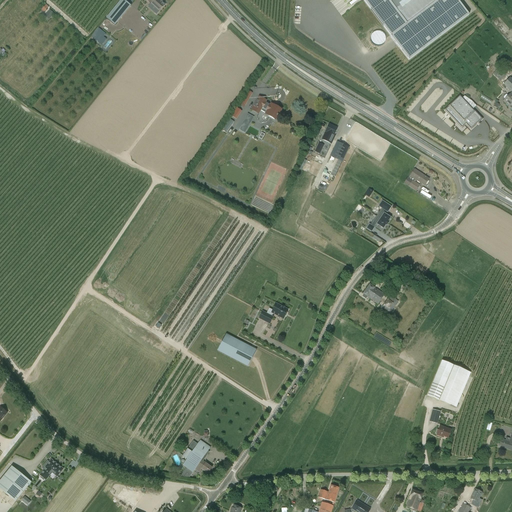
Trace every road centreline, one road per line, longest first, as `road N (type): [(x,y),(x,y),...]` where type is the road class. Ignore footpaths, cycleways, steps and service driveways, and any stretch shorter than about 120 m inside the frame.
road 1 (track): [(276,411),(85,287),(158,176),(263,230)]
road 2 (unclassified): [(225,483),(310,361),(359,271),(390,244),(434,230),(469,192)]
road 3 (primary): [(464,173),(281,57),(221,0)]
road 4 (unclassified): [(225,483),(307,473),(511,471)]
road 5 (unclassified): [(215,495),(77,456),(29,412),(0,371)]
road 6 (unknown): [(385,122),(389,96),(317,8)]
